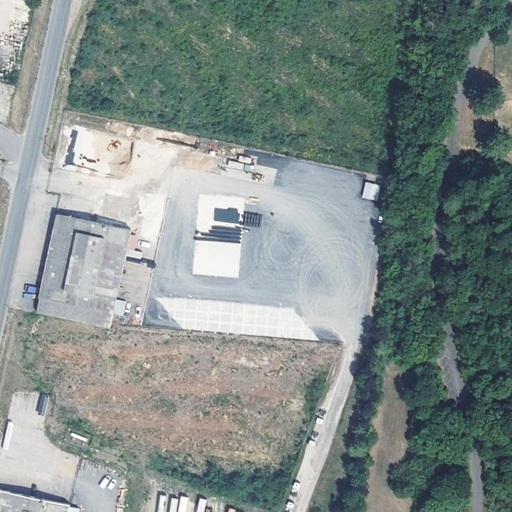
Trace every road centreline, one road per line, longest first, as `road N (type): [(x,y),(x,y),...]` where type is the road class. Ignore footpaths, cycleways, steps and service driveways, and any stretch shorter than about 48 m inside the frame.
road 1 (unclassified): [(478,511),(445,197),(470,64),(511,1)]
road 2 (unclassified): [(0,296),(63,0)]
